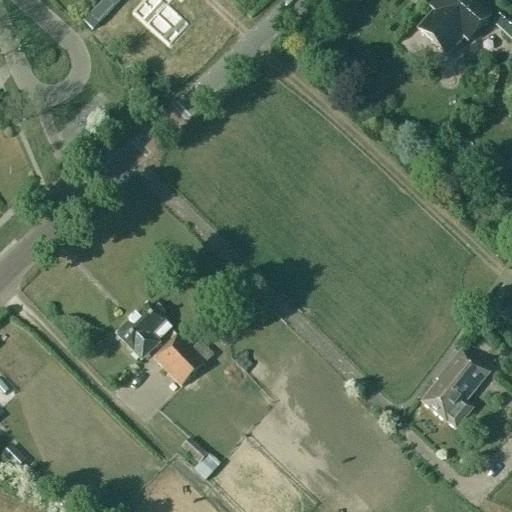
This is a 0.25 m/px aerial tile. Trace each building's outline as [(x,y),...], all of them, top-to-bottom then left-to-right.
[(139,0),(143,3),(134,12),(133,13),(143,22),(152,30),(169,45),(184,29),(188,25),(167,6),(172,0),(179,0),(180,1),(180,0),(139,0)] [(464,0),(438,0),(429,10),(434,14),(418,32),(446,58),(462,40),(467,44),(488,21),(464,0)] [(511,24),(504,17),(503,17),(493,27),(511,43),(511,24)] [(511,327),(511,325),(511,289),(511,288),(493,310),(511,327)] [(258,313),(240,295),(225,309),(242,327),(249,321),(257,329),(271,316),(263,308),(258,313)] [(157,344),(171,331),(147,306),(115,337),(140,363),(158,346),(157,344)] [(198,343),(190,351),(176,337),(152,360),(181,389),(204,365),(212,357),(198,343)] [(247,352),(238,359),(248,371),(257,363),(247,352)] [(488,376),(460,353),(436,383),(437,384),(420,405),(454,432),(472,411),(464,405),(488,376)] [(218,467),(206,457),(189,441),(180,450),(197,465),(193,470),(205,481),(218,467)] [(25,462),(9,447),(0,456),(0,457),(15,472),(25,462)]
